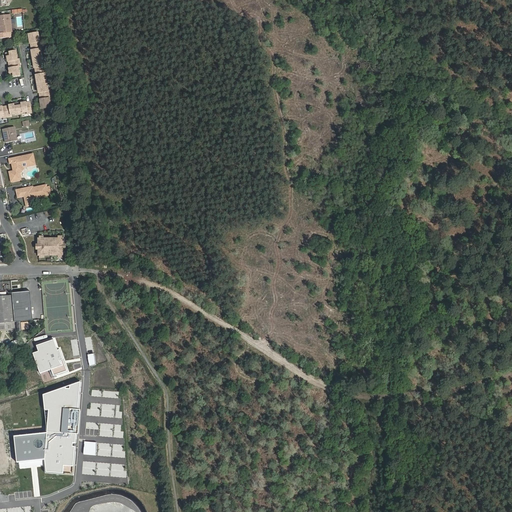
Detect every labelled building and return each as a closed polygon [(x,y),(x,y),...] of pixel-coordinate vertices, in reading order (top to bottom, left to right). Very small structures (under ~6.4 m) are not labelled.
[(8,17),(0,17),(0,34),(9,34),(9,26),(7,26),(7,21),(8,21),(8,17)] [(29,49),(39,47),(39,43),(37,44),(36,35),(26,37),(28,46),(28,45),(29,49)] [(30,61),(40,60),(38,51),(40,51),(39,47),(29,49),(30,52),(29,53),(30,61)] [(15,62),(13,53),(4,55),(5,64),(6,63),(7,67),(17,65),(16,61),(15,62)] [(41,68),(40,60),(30,61),(32,70),(33,70),(33,74),(44,72),(43,68),(41,68)] [(7,70),(8,79),(18,77),(16,69),(18,69),(17,65),(7,67),(7,70)] [(35,86),(44,84),(43,76),(44,76),(44,72),(33,74),(34,77),(33,77),(35,86)] [(37,95),(39,98),(52,96),(51,92),(46,93),(44,84),(35,86),(36,95),(37,95)] [(41,110),(53,108),(51,99),(52,99),(52,96),(39,98),(40,100),(40,102),(41,110)] [(24,104),(15,106),(17,115),(25,114),(26,115),(29,115),(28,104),(24,105),(24,104)] [(7,108),(3,109),(5,119),(9,118),(9,117),(17,115),(15,106),(7,107),(7,108)] [(22,121),(24,128),(30,127),(29,120),(22,121)] [(12,129),(0,131),(3,145),(15,142),(12,129)] [(30,156),(8,161),(11,173),(9,176),(7,176),(9,184),(18,182),(17,174),(18,174),(20,171),(20,169),(32,167),(30,156)] [(46,197),(43,187),(30,190),(30,188),(20,191),(21,198),(22,198),(23,201),(22,202),(23,208),(30,207),(30,204),(31,204),(33,201),(33,200),(46,197)] [(13,192),(15,200),(21,198),(20,191),(13,192)] [(37,241),(36,241),(36,257),(37,257),(41,257),(42,257),(55,257),(60,257),(61,257),(61,241),(60,241),(55,241),(42,241),(41,241),(37,241)] [(31,292),(12,293),(13,296),(15,323),(33,321),(31,292)] [(13,296),(0,296),(0,331),(15,330),(13,296)] [(11,352),(21,346),(17,339),(6,346),(11,352)] [(34,353),(41,374),(52,370),(54,376),(67,371),(65,365),(63,359),(60,350),(58,350),(54,340),(37,346),(38,351),(34,353)] [(94,354),(87,354),(90,367),(96,365),(94,354)] [(15,437),(17,463),(45,459),(45,473),(73,475),(82,381),(44,395),(48,427),(47,433),(15,437)]
